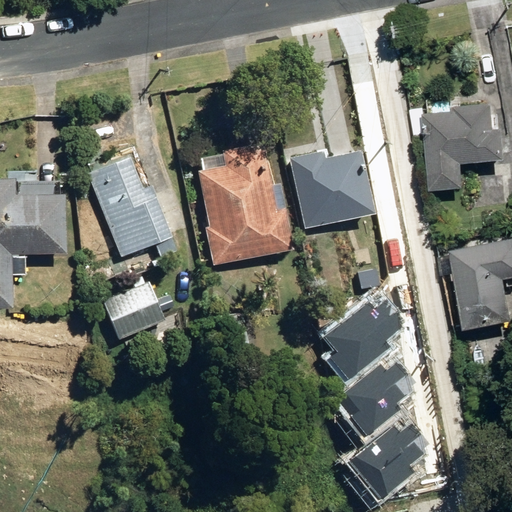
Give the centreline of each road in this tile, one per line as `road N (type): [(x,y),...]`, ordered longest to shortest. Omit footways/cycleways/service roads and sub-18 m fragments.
road 1 (unknown): [(378,10),(469,511)]
road 2 (residential): [(0,54),(299,0)]
